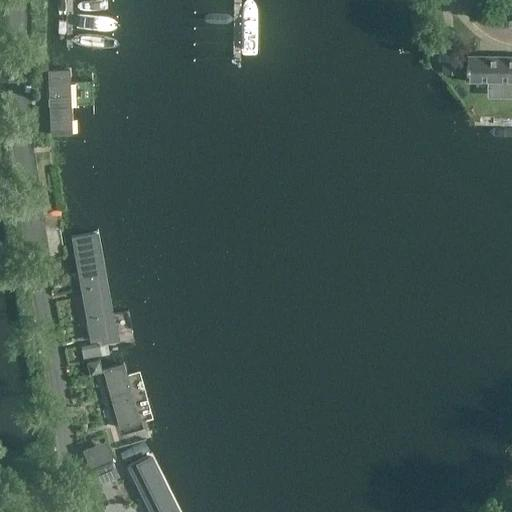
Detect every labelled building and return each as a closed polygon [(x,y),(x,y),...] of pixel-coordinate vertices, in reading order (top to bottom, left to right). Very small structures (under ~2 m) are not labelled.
[(511,55),(469,55),(469,81),(491,81),(491,97),(511,96),(511,55)] [(45,60),(33,61),(33,70),(45,70),(45,60)] [(75,76),(56,77),(61,140),(80,138),(75,76)] [(102,233),(78,237),(94,336),(117,332),(102,233)] [(85,345),(77,347),(80,358),(88,356),(100,353),(98,343),(85,345)] [(100,357),(89,360),(89,361),(93,373),(103,370),(100,357)] [(126,368),(105,374),(124,436),(145,430),(126,368)] [(155,453),(130,467),(154,511),(177,511),(184,508),(155,453)] [(111,460),(90,469),(97,483),(118,476),(111,460)]
